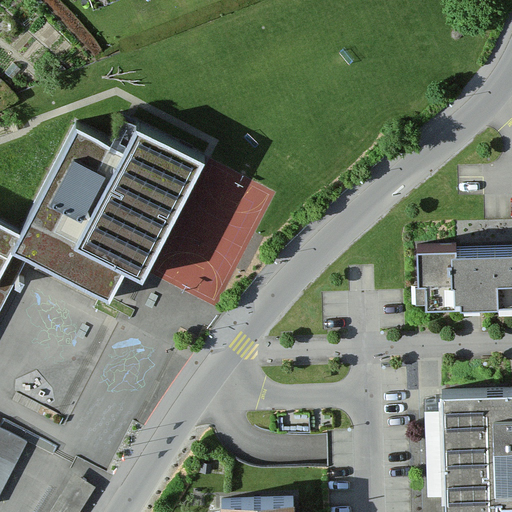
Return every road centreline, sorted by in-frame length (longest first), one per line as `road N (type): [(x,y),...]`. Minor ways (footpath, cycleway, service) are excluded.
road 1 (residential): [(511,68),(490,100),(316,257),(214,370)]
road 2 (residential): [(214,370),(120,511)]
road 3 (residential): [(214,370),(254,397),(363,396)]
